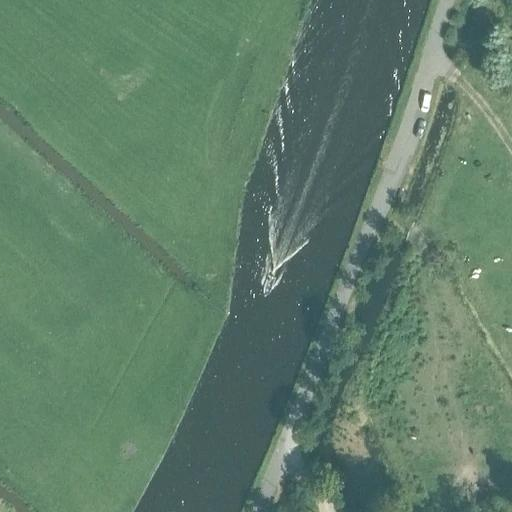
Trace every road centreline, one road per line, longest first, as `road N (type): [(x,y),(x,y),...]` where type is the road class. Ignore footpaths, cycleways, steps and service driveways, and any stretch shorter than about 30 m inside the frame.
road 1 (residential): [(256,511),(397,159),(449,0)]
road 2 (track): [(511,149),(468,89),(430,58)]
